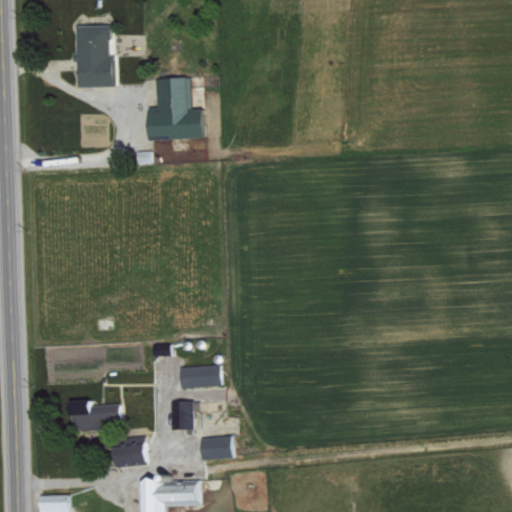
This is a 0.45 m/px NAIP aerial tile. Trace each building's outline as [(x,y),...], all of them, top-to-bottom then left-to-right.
[(82,71),(104,71),(103,23),(81,24),(82,71)] [(142,103),(141,91),(127,92),(127,103),(142,103)] [(225,384),(224,363),(184,364),(185,385),(225,384)] [(124,402),(95,403),(95,398),(75,398),(75,428),(105,428),(104,417),(124,416),(124,402)] [(198,399),(177,399),(178,427),(199,426),(198,399)] [(237,434),(206,435),(207,457),(238,456),(237,434)] [(121,463),(151,463),(151,435),(120,435),(121,463)] [(171,511),(172,503),(206,502),(205,477),(145,479),(145,511),(171,511)] [(72,511),(72,493),(44,493),(44,511),(72,511)]
